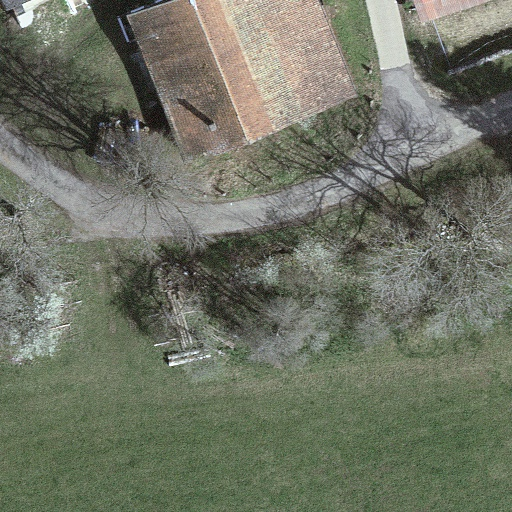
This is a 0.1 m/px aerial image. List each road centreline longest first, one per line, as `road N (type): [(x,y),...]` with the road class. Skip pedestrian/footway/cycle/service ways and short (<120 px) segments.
road 1 (unclassified): [(0,145),(29,172),(134,227),(253,211),(511,106)]
road 2 (track): [(390,0),(432,138)]
